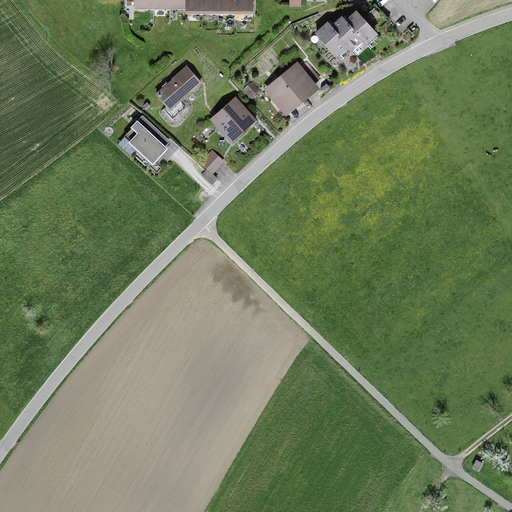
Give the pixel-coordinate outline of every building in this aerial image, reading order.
[(151,10),(151,0),(134,0),(134,10),(151,10)] [(169,10),(168,0),(151,0),(151,10),(169,10)] [(168,0),(169,10),(186,10),(185,0),(168,0)] [(203,15),(202,0),(185,0),(186,10),(186,15),(203,15)] [(219,15),(219,0),(202,0),(203,15),(219,15)] [(236,15),(236,0),(219,0),(219,15),(236,15)] [(236,0),(236,15),(253,15),(253,0),(236,0)] [(375,4),(364,13),(379,29),(389,20),(375,4)] [(345,22),(360,38),(364,42),(375,32),(356,12),(345,22)] [(331,27),(346,44),(350,48),(360,38),(345,22),(342,18),(331,27)] [(327,23),(316,33),(335,54),(346,44),(331,27),(327,23)] [(305,62),(271,90),(286,108),(312,87),(311,86),(319,79),(305,62)] [(200,83),(186,67),(172,80),(173,81),(157,95),(169,108),(176,101),(177,102),(189,92),(190,92),(200,83)] [(251,83),(244,89),(250,95),(257,89),(251,83)] [(240,108),(235,102),(216,119),(231,136),(248,121),(238,110),(240,108)] [(152,125),(142,116),(133,127),(139,133),(131,142),(153,162),(166,148),(147,131),(152,125)] [(202,162),(213,172),(223,161),(212,151),(202,162)] [(207,169),(201,175),(211,184),(217,178),(207,169)] [(476,460),(473,467),(478,470),(482,463),(476,460)]
